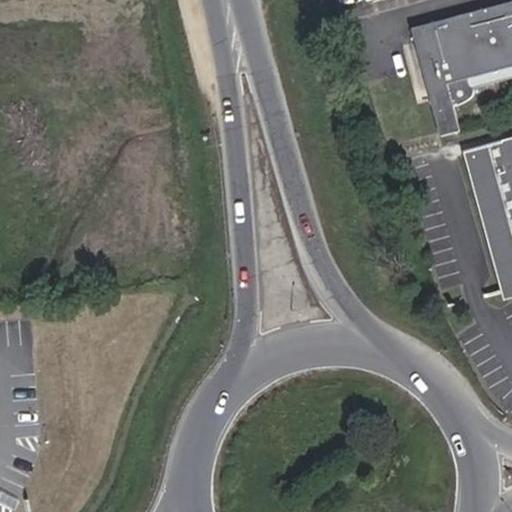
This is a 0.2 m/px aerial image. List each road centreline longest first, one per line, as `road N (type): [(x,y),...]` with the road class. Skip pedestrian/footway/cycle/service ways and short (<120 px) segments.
road 1 (primary): [(216,0),(243,273),(228,386)]
road 2 (primary): [(381,350),(315,254),(230,0)]
road 3 (primary): [(381,350),(333,341),(290,347),(228,386)]
road 4 (primary): [(471,511),(472,457),(445,399)]
